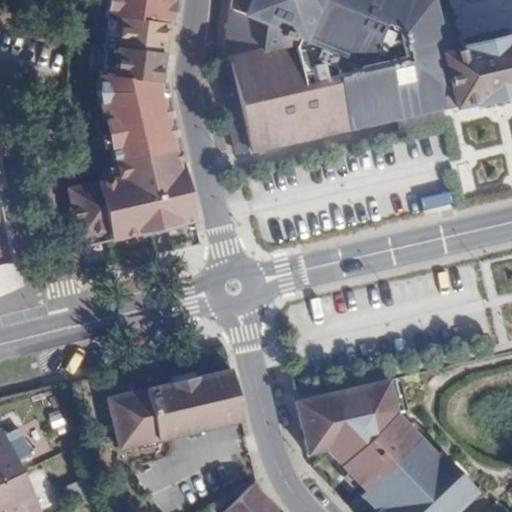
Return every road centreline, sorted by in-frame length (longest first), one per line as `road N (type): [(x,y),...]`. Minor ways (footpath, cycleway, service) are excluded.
road 1 (residential): [(197,0),(189,101),(234,289)]
road 2 (secondary): [(511,222),(234,289)]
road 3 (secondary): [(234,289),(0,344)]
road 4 (residential): [(234,289),(278,466),(307,511)]
